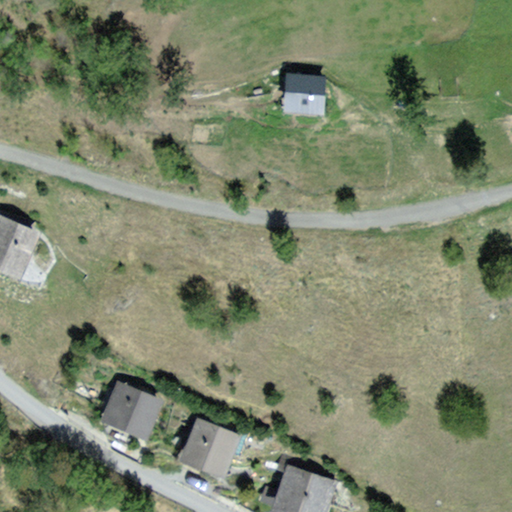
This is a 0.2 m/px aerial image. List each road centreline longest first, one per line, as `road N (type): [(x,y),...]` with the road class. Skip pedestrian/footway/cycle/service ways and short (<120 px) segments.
road 1 (unclassified): [(0,151),(249,218),(410,220),(511,197)]
road 2 (unclassified): [(0,382),(105,456),(213,511)]
